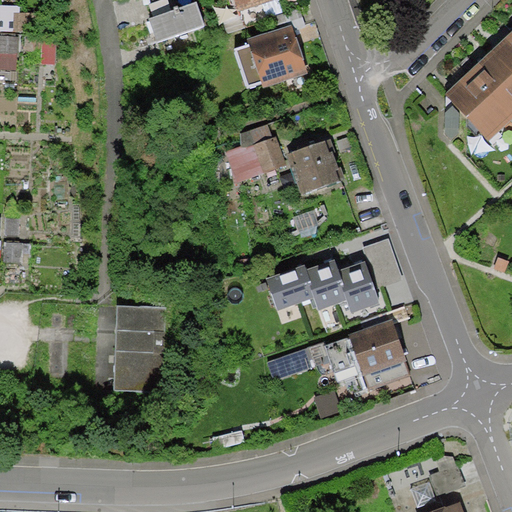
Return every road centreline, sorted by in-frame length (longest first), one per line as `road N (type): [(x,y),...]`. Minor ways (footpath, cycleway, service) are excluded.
road 1 (tertiary): [(0,476),(227,479),(295,464),(470,396)]
road 2 (residential): [(358,75),(470,396)]
road 3 (residential): [(99,298),(114,89),(100,0)]
road 4 (residential): [(358,75),(409,51),(463,0)]
